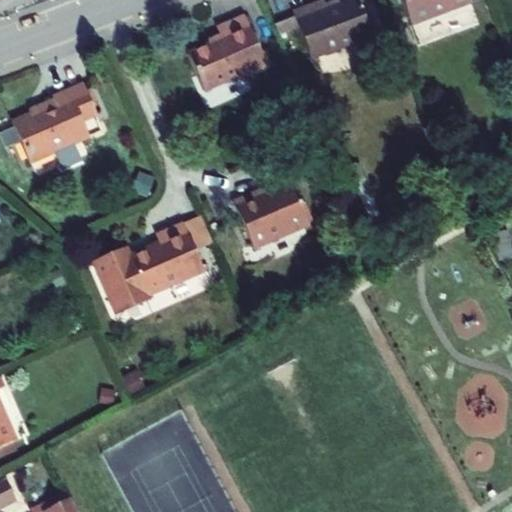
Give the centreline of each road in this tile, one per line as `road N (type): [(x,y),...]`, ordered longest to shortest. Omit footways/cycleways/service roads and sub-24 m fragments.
road 1 (unknown): [(111,9),(185,197)]
road 2 (residential): [(135,0),(0,51)]
